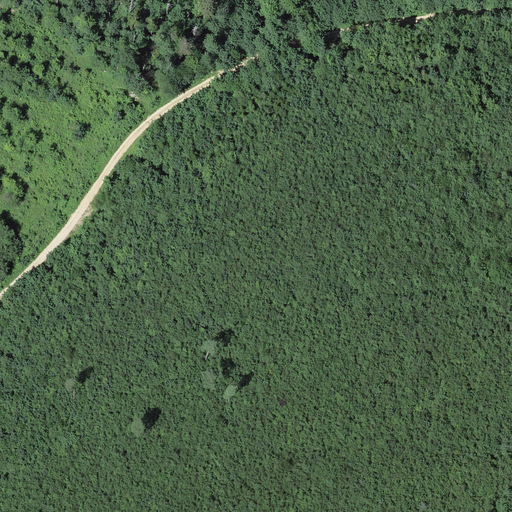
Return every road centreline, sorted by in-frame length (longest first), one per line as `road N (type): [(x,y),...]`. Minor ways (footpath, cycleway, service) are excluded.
road 1 (track): [(0,480),(114,398),(221,373),(420,351),(441,377),(413,487),(417,511)]
road 2 (track): [(0,299),(42,259),(150,120),(231,68),(307,38),(492,10),(511,15)]
road 3 (track): [(114,398),(177,352),(285,306),(511,292)]
